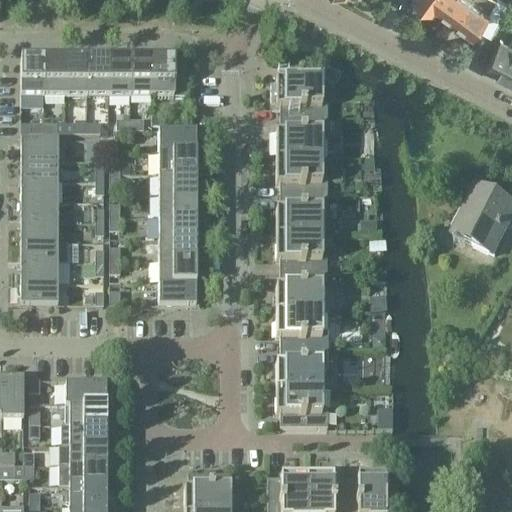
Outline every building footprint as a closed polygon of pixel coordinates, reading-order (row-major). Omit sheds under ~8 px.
[(471,0),(417,0),(433,11),(435,8),(455,22),(471,0)] [(471,0),(455,22),(475,36),(479,30),(491,36),(504,9),(496,4),(490,12),(480,5),(481,0),(471,0)] [(486,67),(506,78),(511,66),(511,41),(511,44),(501,39),(486,67)] [(21,101),(44,101),(44,64),(21,64),(21,101)] [(44,64),(44,101),(66,101),(66,64),(44,64)] [(66,64),(66,101),(87,101),(87,64),(66,64)] [(87,64),(87,101),(109,101),(109,64),(87,64)] [(109,64),(109,101),(130,101),(130,64),(109,64)] [(130,64),(130,101),(152,101),(152,64),(130,64)] [(152,101),(187,101),(187,66),(175,66),(175,64),(152,64),(152,101)] [(321,82),(335,89),(340,77),(325,71),(321,82)] [(280,112),(280,124),(326,124),(326,105),(321,105),(321,84),(276,84),(276,112),(280,112)] [(276,136),(276,162),(321,162),(321,144),(326,144),(326,124),(280,124),(280,136),(276,136)] [(131,135),(130,125),(117,125),(117,135),(131,135)] [(144,125),(130,125),(131,135),(144,135),(144,125)] [(31,139),(44,139),(44,129),(31,129),(31,139)] [(44,129),(44,139),(58,139),(58,129),(44,129)] [(74,139),(87,139),(87,129),(74,129),(74,139)] [(101,139),(101,129),(87,129),(87,139),(101,139)] [(159,158),(196,158),(196,135),(159,135),(159,158)] [(21,167),(58,167),(58,145),(21,145),(21,167)] [(99,158),(108,158),(108,145),(99,145),(99,158)] [(118,158),(118,145),(108,145),(108,158),(118,158)] [(159,158),(159,180),(197,180),(196,158),(159,158)] [(280,189),(280,201),(326,201),(326,182),(321,182),(321,162),(276,162),(276,189),(280,189)] [(110,166),(110,180),(121,180),(121,166),(110,166)] [(21,167),(21,187),(58,187),(58,167),(21,167)] [(96,187),(104,187),(104,174),(96,174),(96,187)] [(121,193),(121,180),(110,180),(110,193),(121,193)] [(197,180),(159,180),(159,201),(197,201),(197,180)] [(21,208),(58,208),(58,187),(21,187),(21,208)] [(96,200),(104,200),(104,187),(96,187),(96,200)] [(470,194),(449,234),(494,257),(511,222),(511,208),(495,200),(473,189),(470,194)] [(159,201),(159,223),(197,223),(197,201),(159,201)] [(276,239),(321,239),(321,221),(326,221),(326,201),(280,201),(280,213),(276,213),(276,239)] [(21,228),(59,228),(58,208),(21,208),(21,228)] [(110,210),(110,223),(121,223),(121,210),(110,210)] [(96,228),(104,228),(104,215),(96,215),(96,228)] [(121,236),(121,223),(110,223),(110,236),(121,236)] [(159,245),(197,244),(197,223),(159,223),(159,245)] [(59,248),(59,228),(21,228),(21,248),(59,248)] [(96,241),(104,241),(104,228),(96,228),(96,241)] [(279,265),(279,277),(326,277),(326,259),(321,259),(321,239),(276,239),(275,265),(279,265)] [(159,266),(197,266),(197,244),(159,245),(159,266)] [(59,248),(21,248),(21,269),(59,269),(67,269),(67,248),(59,248)] [(110,266),(121,266),(121,253),(110,253),(110,266)] [(96,269),(104,269),(104,256),(96,256),(96,269)] [(121,280),(121,266),(110,266),(110,280),(121,280)] [(159,288),(197,288),(197,266),(159,266),(159,288)] [(21,289),(59,289),(59,269),(21,269),(21,289)] [(104,289),(104,282),(104,269),(96,269),(96,289),(104,289)] [(275,290),(275,316),(321,316),(321,297),(326,297),(326,277),(279,277),(279,290),(275,290)] [(159,311),(197,311),(197,288),(159,288),(159,311)] [(21,311),(59,311),(59,289),(21,289),(21,311)] [(104,311),(104,297),(96,297),(96,311),(104,311)] [(110,297),(111,311),(121,311),(121,297),(110,297)] [(279,342),(279,354),(326,354),(326,335),(321,335),(321,316),(275,316),(275,342),(279,342)] [(372,353),(385,353),(384,339),(371,340),(372,353)] [(275,366),(275,393),(321,393),(321,374),(326,374),(326,354),(279,354),(279,366),(275,366)] [(24,423),(24,417),(25,382),(1,382),(2,420),(2,423),(24,423)] [(28,398),(39,398),(39,385),(28,385),(28,398)] [(66,410),(107,410),(107,395),(105,395),(105,388),(66,388),(66,410)] [(275,393),(275,419),(279,419),(279,432),(326,432),(326,411),(321,411),(321,393),(275,393)] [(107,410),(66,410),(64,410),(64,430),(70,430),(107,430),(107,410)] [(28,430),(39,430),(39,417),(28,417),(28,430)] [(28,430),(28,443),(39,443),(39,430),(28,430)] [(60,430),(60,450),(107,451),(107,430),(70,430),(64,430),(60,430)] [(58,450),(58,471),(107,471),(107,451),(60,450),(58,450)] [(3,457),(3,468),(14,468),(13,457),(3,457)] [(22,458),(22,470),(22,471),(24,471),(33,471),(33,458),(22,458)] [(14,484),(24,484),(24,471),(22,471),(22,470),(14,470),(14,473),(2,474),(2,484),(14,484)] [(33,484),(33,471),(24,471),(24,484),(33,484)] [(107,471),(58,471),(58,491),(70,491),(107,491),(107,471)] [(183,492),(182,511),(228,511),(228,499),(234,499),(234,479),(187,479),(187,492),(183,492)] [(280,483),(267,483),(266,511),(306,511),(306,479),(280,479),(280,483)] [(332,479),(306,479),(306,511),(344,511),(345,483),(332,483),(332,479)] [(357,483),(345,483),(344,511),(384,511),(384,479),(357,479),(357,483)] [(70,511),(107,511),(107,491),(70,491),(70,511)] [(28,511),(39,511),(39,498),(28,498),(28,511)]
